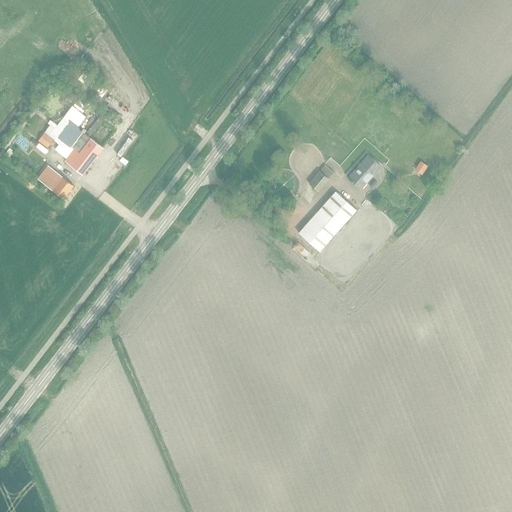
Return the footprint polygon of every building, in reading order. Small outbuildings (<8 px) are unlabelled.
[(103,87),(69,61),(59,73),(74,85),(79,79),(98,93),(103,87)] [(82,95),(70,108),(75,114),(88,101),(82,95)] [(116,125),(96,110),(93,115),(95,116),(92,120),(108,133),(111,128),(112,129),(116,125)] [(50,124),(38,140),(47,147),(60,131),(50,124)] [(104,146),(92,137),(78,126),(72,134),(76,137),(70,145),(74,148),(65,160),(83,173),(104,146)] [(361,190),(382,167),(369,155),(348,178),(361,190)] [(421,162),(415,170),(422,175),(428,167),(421,162)] [(319,191),(335,172),(325,164),(309,183),(319,191)] [(64,197),(74,184),(62,175),(52,188),(64,197)] [(336,192),(299,233),(321,253),(358,211),(336,192)]
